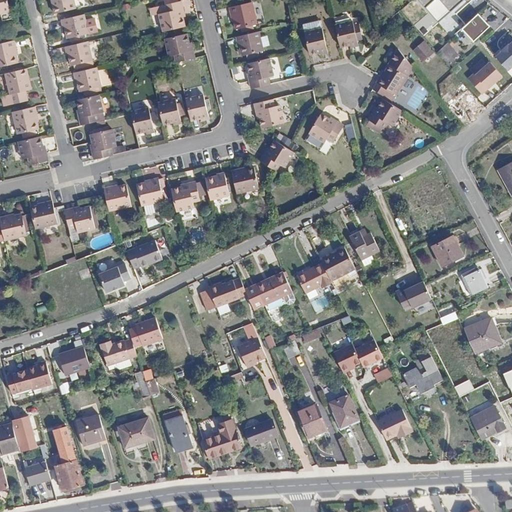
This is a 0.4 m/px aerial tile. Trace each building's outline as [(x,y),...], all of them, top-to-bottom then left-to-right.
[(0,0),(0,15),(2,24),(12,21),(8,4),(7,0),(0,0)] [(50,0),(54,14),(75,9),(72,0),(50,0)] [(420,0),(440,21),(463,0),(420,0)] [(163,31),(184,26),(182,16),(180,9),(183,9),(181,1),(162,5),(164,13),(159,14),(163,31)] [(251,2),(229,7),(231,16),(233,15),(235,21),(236,26),(255,22),(251,2)] [(492,25),(479,12),(462,28),(475,41),(492,25)] [(87,34),(82,15),(61,20),(63,27),(66,27),(68,38),(87,34)] [(303,24),(304,32),(322,27),(319,20),(303,24)] [(335,25),(340,47),(350,44),(357,42),(352,21),(335,25)] [(310,53),(319,51),(327,49),(322,27),(304,32),(310,53)] [(258,31),(236,37),(238,45),(240,44),(242,51),(243,55),(262,51),(258,31)] [(177,62),(195,58),(192,47),(190,48),(188,41),(186,34),(165,39),(169,56),(174,55),(176,62),(177,62)] [(0,43),(0,65),(17,62),(15,54),(14,49),(16,48),(15,40),(0,43)] [(511,66),(511,40),(496,55),(509,69),(511,66)] [(434,53),(424,41),(413,51),(423,62),(434,53)] [(92,60),(88,42),(65,47),(67,54),(69,53),(71,65),(92,60)] [(448,43),(438,52),(449,64),(459,55),(448,43)] [(380,75),(380,76),(372,89),(391,100),(396,94),(398,95),(413,66),(399,48),(382,76),(380,75)] [(251,88),(270,84),(268,76),(273,75),(269,58),(247,63),(251,80),(249,81),(251,88)] [(491,59),(468,78),(482,94),(504,74),(491,59)] [(94,68),(73,73),(75,81),(78,80),(81,91),(99,87),(94,68)] [(27,69),(5,74),(12,104),(27,101),(25,91),(32,89),(27,69)] [(460,117),(478,102),(467,89),(450,105),(460,117)] [(191,121),(200,118),(209,116),(203,94),(186,98),(191,121)] [(98,95),(77,100),(80,110),(81,117),(79,118),(81,125),(99,121),(97,113),(102,112),(98,95)] [(158,103),(163,124),(171,122),(181,120),(176,99),(158,103)] [(274,106),(273,99),(254,103),(256,111),(258,110),(260,117),(262,128),(271,126),(284,123),(280,105),(274,106)] [(393,126),(402,110),(383,99),(378,108),(374,114),(372,113),(368,119),(370,120),(367,125),(373,128),(375,123),(380,127),(382,128),(386,122),(393,126)] [(458,119),(462,124),(482,106),(478,102),(460,117),(458,119)] [(131,113),(136,133),(146,131),(154,129),(148,106),(131,111),(131,113)] [(36,107),(13,112),(18,134),(38,129),(37,121),(35,115),(37,114),(36,107)] [(336,124),(330,120),(321,114),(309,133),(324,142),(326,138),(333,142),(343,126),(337,121),(336,124)] [(352,124),(345,126),(349,141),(356,140),(352,124)] [(94,159),(113,155),(111,148),(116,146),(112,129),(90,135),(92,144),(94,151),(92,152),(94,159)] [(30,165),(48,161),(46,153),(44,153),(43,147),(41,136),(19,142),(23,159),(28,157),(30,165)] [(284,168),(294,152),(288,148),(275,140),(268,150),(264,156),(263,156),(260,161),(276,171),(279,165),(284,168)] [(511,162),(498,170),(511,195),(511,162)] [(232,171),(237,194),(259,188),(254,168),(246,170),(239,171),(238,170),(232,171)] [(205,179),(210,200),(229,195),(224,173),(217,174),(217,177),(205,179)] [(137,185),(142,206),(163,200),(158,177),(151,179),(151,181),(145,183),(137,185)] [(172,189),(177,211),(193,208),(192,202),(200,200),(195,182),(188,184),(188,186),(182,187),(172,189)] [(105,195),(109,212),(131,207),(126,185),(118,187),(112,188),(111,186),(104,188),(105,195)] [(31,209),(36,229),(57,224),(54,208),(52,201),(44,203),(45,205),(38,206),(31,209)] [(65,209),(68,223),(76,222),(77,227),(98,222),(93,204),(80,207),(72,209),(72,207),(65,209)] [(0,217),(0,219),(6,243),(27,238),(22,214),(15,216),(8,218),(7,216),(0,217)] [(358,238),(356,232),(346,237),(357,260),(375,252),(366,234),(363,235),(358,238)] [(455,233),(434,243),(444,262),(464,252),(455,233)] [(126,251),(133,269),(140,266),(141,267),(162,259),(155,240),(126,251)] [(321,262),(322,263),(330,280),(352,269),(341,248),(332,253),(333,256),(321,262)] [(332,253),(320,259),(321,262),(333,256),(332,253)] [(322,263),(312,268),(321,284),(322,287),(331,282),(330,280),(322,263)] [(125,264),(118,267),(100,275),(107,293),(126,284),(124,281),(131,277),(125,264)] [(481,266),(465,274),(475,295),(491,287),(481,266)] [(321,284),(312,268),(298,275),(306,291),(321,284)] [(284,273),(277,276),(284,291),(275,294),(280,305),(287,302),(285,298),(293,294),(284,273)] [(272,282),(270,283),(275,294),(284,291),(277,276),(271,279),(272,282)] [(242,278),(224,284),(232,302),(248,295),(242,278)] [(424,285),(422,280),(406,288),(415,307),(431,299),(424,285)] [(259,288),(258,289),(266,306),(274,303),(276,307),(280,305),(275,294),(270,283),(259,288)] [(222,285),(210,291),(210,292),(216,308),(232,302),(224,284),(223,285),(222,285)] [(415,307),(406,288),(396,294),(403,308),(410,305),(412,308),(415,307)] [(258,289),(248,293),(256,311),(266,306),(258,289)] [(216,308),(210,292),(200,295),(206,312),(216,308)] [(452,314),(441,319),(443,323),(454,318),(452,314)] [(136,323),(144,346),(165,339),(157,316),(136,323)] [(491,318),(466,329),(477,353),(501,342),(491,318)] [(321,329),(302,336),(305,343),(325,336),(321,329)] [(266,336),(268,348),(276,346),(273,334),(266,336)] [(136,353),(131,336),(124,338),(123,337),(110,341),(100,344),(106,362),(136,353)] [(246,366),(255,362),(266,357),(258,338),(238,346),(246,366)] [(294,340),(283,346),(288,358),(300,353),(294,340)] [(374,340),(355,349),(361,362),(363,367),(382,357),(378,349),(374,340)] [(334,352),(344,373),(350,370),(349,367),(354,365),(361,362),(355,349),(352,344),(334,352)] [(90,367),(84,346),(58,355),(65,376),(90,367)] [(433,359),(403,374),(410,388),(417,385),(421,394),(436,386),(435,384),(444,380),(433,359)] [(33,387),(33,389),(52,384),(46,362),(38,363),(38,365),(27,368),(27,370),(7,376),(12,393),(33,387)] [(379,383),(394,375),(389,366),(374,374),(379,383)] [(135,373),(137,381),(145,378),(142,370),(135,373)] [(236,386),(245,382),(241,372),(231,376),(236,386)] [(145,378),(137,381),(143,397),(150,395),(145,378)] [(69,381),(60,383),(62,393),(71,392),(69,381)] [(162,382),(154,384),(157,395),(165,393),(162,382)] [(404,382),(398,385),(401,391),(407,387),(404,382)] [(52,397),(56,408),(61,407),(57,395),(52,397)] [(349,395),(330,403),(341,427),(359,419),(349,395)] [(315,405),(298,412),(309,437),(325,430),(315,405)] [(485,431),(488,436),(506,427),(495,406),(471,418),(479,434),(485,431)] [(399,410),(376,421),(385,440),(395,435),(400,433),(401,436),(411,432),(399,410)] [(20,451),(20,452),(42,446),(33,415),(12,420),(12,423),(20,451)] [(99,415),(77,422),(84,445),(106,438),(99,415)] [(183,415),(166,421),(175,449),(192,444),(183,415)] [(148,418),(119,427),(125,447),(154,439),(148,418)] [(263,431),(248,436),(252,445),(277,436),(272,420),(261,424),(263,431)] [(222,434),(204,441),(210,458),(241,447),(232,421),(218,425),(222,434)] [(0,425),(0,455),(0,456),(20,451),(12,423),(0,425)] [(60,456),(75,452),(67,425),(66,425),(61,427),(53,429),(60,456)] [(482,439),(488,436),(485,431),(479,434),(482,439)] [(77,459),(75,452),(60,456),(60,458),(62,464),(77,459)] [(85,484),(77,459),(62,464),(58,465),(55,466),(63,490),(85,484)] [(24,467),(29,485),(50,479),(44,462),(24,467)] [(0,489),(8,487),(3,468),(0,468),(0,489)]
